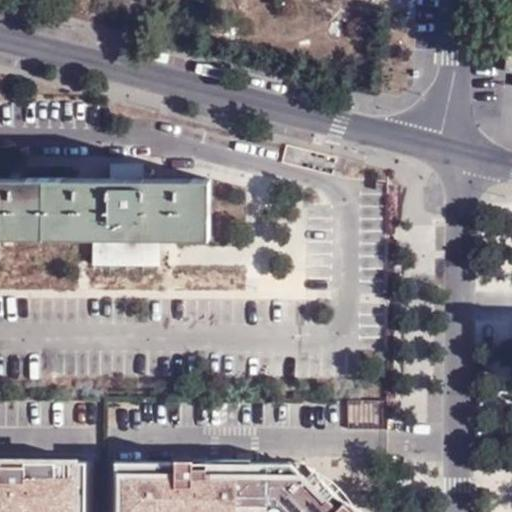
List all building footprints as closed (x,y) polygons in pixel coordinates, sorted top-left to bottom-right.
[(0,174),(0,238),(55,239),(55,175),(0,174)] [(137,175),(55,175),(55,239),(217,239),(216,174),(137,175)] [(352,401),(352,425),(389,425),(389,401),(352,401)] [(0,511),(88,511),(88,456),(18,456),(0,456),(0,511)] [(192,464),(116,463),(115,511),(350,511),(305,465),(192,464)]
